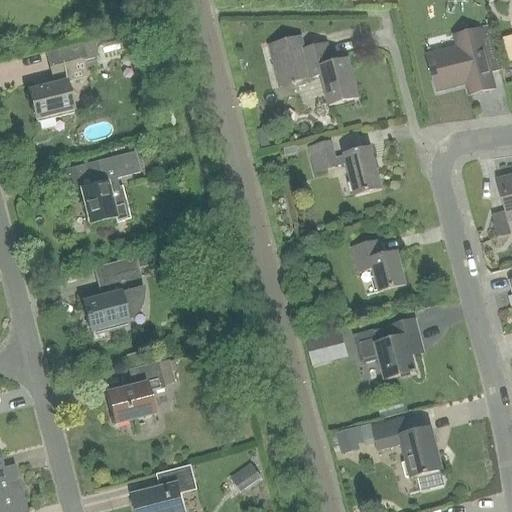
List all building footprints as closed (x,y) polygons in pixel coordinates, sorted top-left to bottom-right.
[(489,74),(501,71),(490,29),(455,38),(458,50),(429,58),(437,92),(467,84),(470,96),(493,90),(489,74)] [(280,88),(305,82),(323,78),(331,108),(359,101),(349,62),(333,67),(327,46),(303,53),(300,40),(270,48),(280,88)] [(118,42),(101,46),(103,54),(120,50),(118,42)] [(88,77),(86,73),(83,59),(49,68),(54,85),(29,92),(36,121),(73,112),(66,83),(88,77)] [(356,198),(382,191),(372,150),(336,159),(332,144),(310,149),(317,174),(348,166),(356,198)] [(90,187),(80,190),(89,226),(115,219),(116,224),(130,221),(122,188),(119,189),(117,181),(140,175),(135,154),(111,160),(85,167),(90,187)] [(509,225),(511,223),(511,177),(497,181),(505,214),(492,217),(498,240),(511,237),(509,225)] [(380,294),(407,288),(398,255),(385,258),(381,242),(353,250),(359,275),(374,271),(380,294)] [(102,279),(104,279),(109,296),(83,303),(91,333),(128,323),(131,321),(134,319),(136,318),(138,316),(140,314),(141,311),(142,309),(143,306),(144,304),(144,302),(145,299),(145,297),(144,295),(144,292),(143,289),(138,270),(137,270),(134,259),(99,269),(102,279)] [(411,348),(422,345),(416,321),(392,327),(392,329),(375,333),(375,332),(354,337),(361,366),(381,361),(387,382),(411,375),(412,378),(418,376),(411,348)] [(341,333),(306,342),(313,369),(348,359),(341,333)] [(169,362),(159,364),(165,387),(175,384),(174,383),(172,373),(169,363),(169,362)] [(133,387),(107,394),(116,426),(155,416),(149,393),(166,389),(165,387),(159,364),(159,363),(128,371),(133,387)] [(404,445),(413,480),(420,479),(424,492),(445,487),(442,473),(443,473),(433,429),(409,435),(405,419),(373,427),(379,451),(404,445)] [(366,425),(339,431),(344,452),(371,445),(366,425)] [(0,511),(28,511),(19,475),(7,478),(2,458),(0,458),(0,511)] [(240,474),(251,489),(264,479),(254,464),(240,474)] [(186,511),(183,496),(199,492),(192,466),(158,475),(162,490),(134,498),(137,511),(186,511)]
